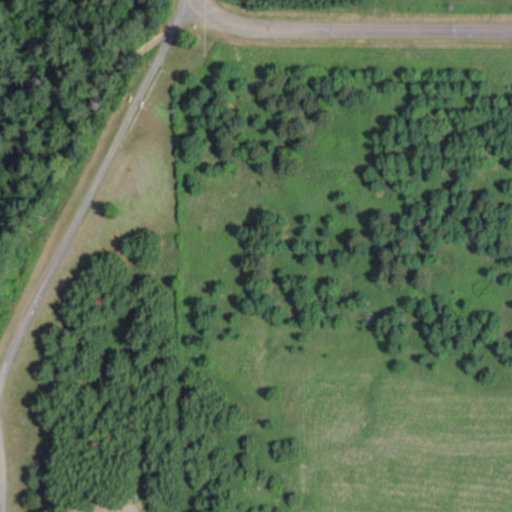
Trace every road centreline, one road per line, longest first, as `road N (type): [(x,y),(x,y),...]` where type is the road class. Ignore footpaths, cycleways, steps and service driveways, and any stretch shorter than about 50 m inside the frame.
road 1 (residential): [(208,1),(263,24),(511,27)]
road 2 (residential): [(0,125),(26,99),(148,24),(208,1)]
road 3 (residential): [(148,24),(122,0),(42,26),(17,61)]
